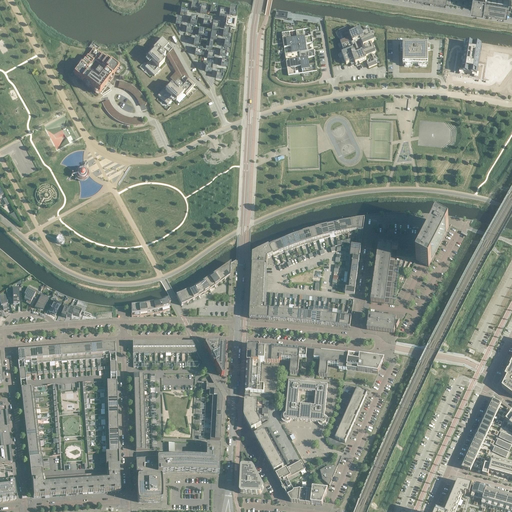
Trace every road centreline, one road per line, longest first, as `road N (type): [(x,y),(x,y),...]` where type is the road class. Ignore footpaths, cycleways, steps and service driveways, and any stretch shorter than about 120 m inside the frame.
road 1 (residential): [(247,120),(334,96),(447,94)]
road 2 (residential): [(122,338),(127,501)]
road 3 (residential): [(25,508),(7,346)]
road 4 (residential): [(391,366),(328,511)]
road 5 (residential): [(228,495),(236,339)]
road 6 (residential): [(211,85),(222,19),(188,14),(181,37)]
road 7 (residential): [(247,120),(258,0)]
